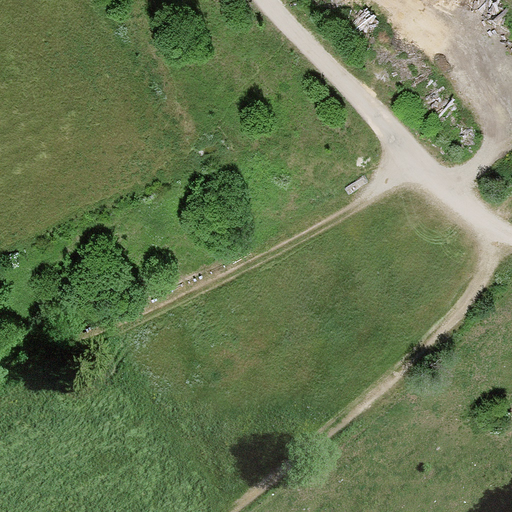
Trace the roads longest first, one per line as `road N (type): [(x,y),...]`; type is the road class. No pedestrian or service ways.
road 1 (track): [(227,511),(262,489),(511,258)]
road 2 (track): [(511,231),(274,0)]
